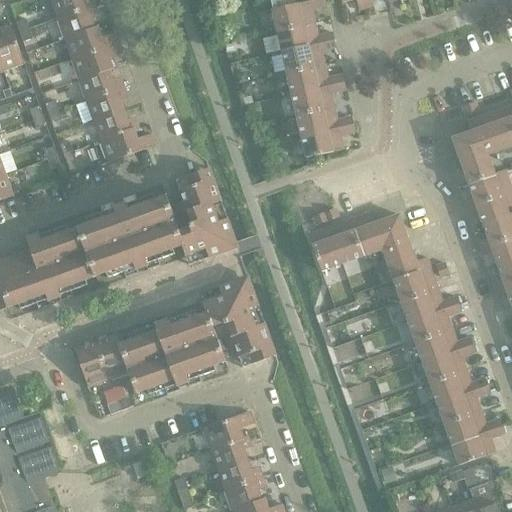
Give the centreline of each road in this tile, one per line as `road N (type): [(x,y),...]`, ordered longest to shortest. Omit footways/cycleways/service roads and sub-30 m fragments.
road 1 (unclassified): [(511,396),(451,215),(397,163),(409,89),(511,53)]
road 2 (unclassified): [(0,226),(181,160),(124,0)]
road 3 (residential): [(0,325),(65,374),(95,454),(258,392)]
road 4 (residential): [(305,511),(258,392)]
